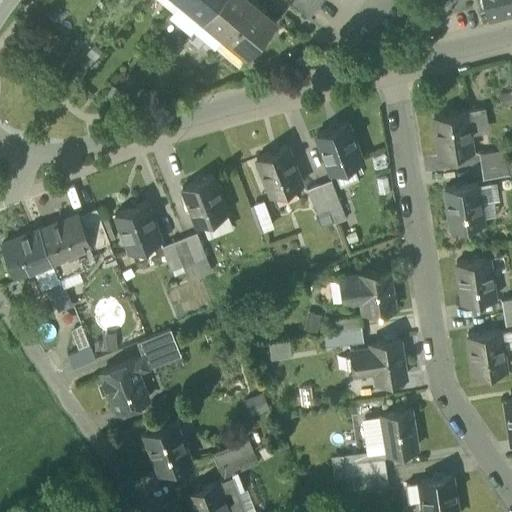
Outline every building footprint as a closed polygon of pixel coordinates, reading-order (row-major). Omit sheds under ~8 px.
[(182,0),(181,2),(202,20),(203,19),(219,0),(182,0)] [(219,0),(203,19),(225,37),(253,3),(250,0),(219,0)] [(309,15),(315,8),(306,0),(293,0),(292,1),(309,15)] [(433,0),(447,10),(454,2),(451,0),(433,0)] [(511,0),(483,0),(487,16),(511,10),(511,0)] [(192,33),(202,20),(181,2),(173,12),(176,16),(173,18),(192,33)] [(253,3),(225,37),(247,55),(276,21),(253,3)] [(239,65),(247,55),(225,37),(217,46),(239,65)] [(482,108),(465,110),(468,128),(485,126),(482,108)] [(472,151),(468,128),(465,110),(433,115),(440,156),(472,151)] [(316,133),(331,171),(361,160),(347,122),(316,133)] [(256,157),(271,195),(301,183),(286,145),(256,157)] [(478,153),(481,166),(506,161),(504,149),(478,153)] [(508,174),(506,161),(481,166),(483,178),(508,174)] [(182,186),(197,224),(227,212),(212,174),(182,186)] [(331,179),(319,183),(329,208),(340,203),(331,179)] [(317,212),(329,208),(319,183),(307,188),(317,212)] [(445,187),(451,228),(483,223),(477,183),(445,187)] [(263,198),(254,202),(264,226),(273,222),(263,198)] [(116,212),(130,250),(161,238),(146,200),(116,212)] [(90,243),(91,247),(110,240),(96,206),(78,214),(90,243)] [(40,227),(51,258),(90,243),(78,214),(77,212),(49,223),(40,227)] [(33,265),(51,258),(40,227),(30,230),(30,231),(2,242),(14,273),(33,265)] [(197,231),(185,236),(194,260),(206,255),(197,231)] [(182,265),(194,260),(185,236),(173,240),(182,265)] [(171,269),(182,265),(173,240),(162,245),(171,269)] [(91,247),(90,243),(51,258),(58,274),(96,259),(91,247)] [(505,254),(488,256),(491,276),(508,274),(505,254)] [(494,297),(491,276),(488,256),(456,261),(462,302),(494,297)] [(40,284),(49,285),(60,280),(58,274),(51,258),(33,265),(40,284)] [(388,269),(360,273),(364,298),(366,310),(394,306),(388,269)] [(343,301),(364,298),(360,273),(339,276),(343,301)] [(49,285),(58,309),(70,304),(60,280),(49,285)] [(511,297),(501,299),(503,312),(511,310),(511,297)] [(511,323),(511,310),(503,312),(505,324),(511,323)] [(335,319),(336,331),(362,327),(360,315),(335,319)] [(364,340),(362,327),(336,331),(338,344),(364,340)] [(142,355),(147,368),(181,354),(170,328),(137,341),(142,355)] [(506,369),(502,347),(500,331),(499,329),(467,334),(474,374),(506,369)] [(511,329),(500,331),(502,347),(511,345),(511,329)] [(371,342),(371,346),(375,369),(377,380),(406,375),(400,338),(371,342)] [(273,356),(290,352),(287,339),(270,343),(273,356)] [(67,353),(72,367),(95,358),(90,344),(67,353)] [(355,372),(375,369),(371,346),(352,349),(355,372)] [(101,371),(116,410),(148,397),(138,372),(147,368),(142,355),(101,371)] [(373,371),(349,372),(350,386),(373,385),(373,371)] [(382,413),(388,451),(417,446),(411,409),(382,413)] [(144,432),(160,470),(190,458),(175,420),(144,432)] [(241,454),(246,466),(257,462),(248,438),(236,442),(241,454)] [(212,451),(217,464),(241,454),(236,442),(212,451)] [(246,466),(241,454),(217,464),(222,478),(233,474),(236,470),(246,466)] [(349,462),(351,475),(386,469),(384,457),(349,462)] [(388,482),(386,469),(351,475),(353,487),(388,482)] [(222,478),(219,480),(231,511),(247,511),(233,474),(222,478)] [(457,511),(452,475),(420,480),(422,498),(424,511),(457,511)] [(195,511),(231,511),(219,480),(188,492),(195,511)] [(407,500),(422,498),(420,480),(404,483),(407,500)]
